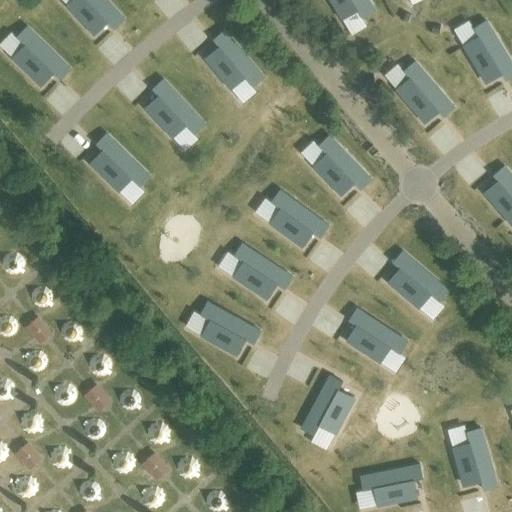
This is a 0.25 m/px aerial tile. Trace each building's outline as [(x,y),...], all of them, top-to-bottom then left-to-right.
[(70,0),(67,4),(93,32),(98,27),(100,28),(107,21),(114,27),(124,17),(107,0),(70,0)] [(331,0),(341,17),(347,13),(348,15),(358,10),(362,17),(375,10),(368,0),(331,0)] [(411,0),(426,15),(436,5),(430,0),(411,0)] [(471,17),(484,4),(479,0),(459,0),(457,2),(471,17)] [(73,11),(57,24),(73,43),(88,29),(73,11)] [(479,37),(464,46),(485,80),(491,77),(492,78),(501,73),(506,80),(511,76),(511,62),(487,21),(474,29),(479,37)] [(433,28),(444,46),(455,39),(444,22),(433,28)] [(25,43),(13,55),(39,82),(44,77),(46,79),(53,71),(60,78),(70,68),(28,24),(17,35),(25,43)] [(219,47),(205,58),(232,90),(237,85),(238,87),(246,80),(252,86),(263,77),(224,30),(213,40),(219,47)] [(100,44),(89,56),(109,74),(120,62),(100,44)] [(411,79),(398,91),(423,120),(428,115),(430,117),(438,110),(444,116),(455,107),(415,61),(404,71),(411,79)] [(160,97),(147,109),(173,137),(178,132),(180,134),(187,126),(194,133),(204,123),(163,79),(152,89),(160,97)] [(119,95),(135,110),(147,98),(131,83),(119,95)] [(0,115),(6,122),(18,111),(4,96),(0,99),(0,115)] [(282,147),(311,121),(295,102),(266,128),(282,147)] [(22,136),(35,152),(49,140),(36,125),(22,136)] [(413,144),(436,171),(450,159),(428,132),(413,144)] [(105,151),(93,164),(120,191),(125,186),(126,187),(134,179),(140,186),(151,175),(107,133),(97,144),(105,151)] [(327,154),(314,166),(341,194),(346,189),(347,190),(355,183),(361,189),(372,179),(329,136),(319,146),(327,154)] [(232,140),(223,152),(235,161),(244,148),(232,140)] [(64,165),(53,178),(68,191),(79,177),(64,165)] [(499,182),(486,193),(511,223),(511,174),(504,165),(493,175),(499,182)] [(263,171),(238,181),(245,197),(270,187),(263,171)] [(187,197),(208,185),(202,175),(181,188),(187,197)] [(280,209),(270,223),(301,245),(305,240),(307,241),(313,232),(320,237),(329,225),(280,190),(271,202),(280,209)] [(148,222),(158,231),(172,216),(162,207),(148,222)] [(244,261),(234,276),(266,297),(270,291),(272,292),(278,284),(285,289),(293,276),(243,243),(235,255),(244,261)] [(401,269),(390,283),(419,307),(423,302),(425,303),(432,295),(439,300),(448,289),(402,251),(392,262),(401,269)] [(21,273),(25,268),(25,261),(22,256),(17,252),(11,252),(5,254),(2,260),(1,266),(4,271),(9,275),(15,276),(21,273)] [(184,281),(158,298),(165,310),(191,292),(184,281)] [(297,283),(282,291),(291,306),(306,297),(297,283)] [(50,306),(50,305),(52,303),(53,301),(54,295),(51,289),(46,286),(39,285),(34,288),(30,293),(30,299),(32,305),(38,309),(44,309),(50,306)] [(272,299),(280,311),(289,305),(281,293),(272,299)] [(460,324),(478,312),(468,296),(449,308),(460,324)] [(209,301),(202,314),(212,319),(203,335),(237,353),(240,347),(242,348),(247,339),(255,343),(262,331),(209,301)] [(359,327),(349,341),(381,362),(384,357),(386,358),(392,349),(400,354),(408,342),(357,308),(349,320),(359,327)] [(0,315),(0,335),(3,337),(9,338),(15,335),(19,330),(19,323),(16,318),(11,314),(5,314),(0,315)] [(308,337),(320,350),(338,332),(326,319),(308,337)] [(31,324),(31,327),(40,338),(42,340),(44,340),(50,336),(50,333),(48,330),(41,322),(39,320),(36,320),(31,324)] [(79,341),(80,340),(83,336),(83,330),(80,324),(75,320),(69,320),(63,323),(60,328),(59,334),(62,340),(67,343),(73,344),(79,341)] [(27,354),(26,355),(25,356),(25,362),(27,368),(32,372),(39,372),(44,369),(48,364),(48,358),(46,352),(41,349),(34,348),(28,351),(27,354)] [(109,372),(110,371),(111,369),(112,363),(109,357),(104,354),(98,353),(92,356),(88,361),(88,367),(90,373),(96,377),(102,377),(108,374),(109,372)] [(329,374),(302,427),(314,433),(320,424),(336,432),(353,399),(347,396),(348,394),(338,389),(342,381),(329,374)] [(11,399),(12,398),(15,394),(15,387),(12,382),(7,378),(1,378),(0,378),(0,401),(5,402),(11,399)] [(57,384),(56,385),(54,390),(53,396),(56,402),(61,405),(67,406),(73,403),(77,398),(77,392),(74,386),(69,382),(63,382),(57,384)] [(90,393),(89,395),(98,406),(100,408),(103,408),(109,404),(109,401),(105,397),(99,390),(98,388),(95,388),(90,393)] [(137,409),(141,404),(141,398),(138,392),(133,388),(127,388),(121,391),(118,396),(117,402),(120,408),(125,411),(131,412),(137,409)] [(402,410),(388,421),(401,436),(415,425),(402,410)] [(40,432),(41,431),(43,427),(44,421),(41,415),(36,412),(30,411),(24,414),(20,419),(20,425),(22,431),(28,435),(34,435),(40,432)] [(369,413),(353,417),(356,427),(372,423),(369,413)] [(87,419),(86,420),(84,423),(83,424),(82,431),(85,436),(90,440),(97,440),(103,438),(106,432),(107,426),(104,420),(99,417),(92,416),(87,419)] [(166,442),(167,442),(168,440),(169,438),(170,431),(167,426),(162,422),(156,421),(150,424),(146,429),(146,436),(149,441),(154,445),(160,445),(166,442)] [(469,442),(452,447),(463,483),(470,481),(471,483),(481,480),(483,489),(497,484),(480,427),(466,431),(469,442)] [(0,463),(5,461),(9,456),(9,449),(6,444),(1,440),(0,440),(0,463)] [(21,451),(20,453),(29,464),(31,466),(34,467),(39,462),(40,459),(36,455),(30,448),(29,446),(26,446),(21,451)] [(69,467),(72,463),(73,462),(73,456),(71,450),(65,446),(59,446),(53,448),(50,454),(49,460),(52,466),(57,469),(63,470),(69,467)] [(115,453),(115,454),(112,458),(111,464),(114,470),(119,473),(125,474),(131,471),(135,466),(135,460),(132,454),(127,450),(121,450),(115,453)] [(148,464),(158,475),(159,476),(162,477),(167,472),(167,469),(165,467),(158,458),(157,456),(154,456),(148,461),(148,464)] [(195,477),(196,476),(199,472),(199,466),(197,460),(191,457),(185,456),(179,459),(176,464),(175,470),(178,476),(183,479),(189,480),(195,477)] [(420,464),(361,475),(364,490),(375,487),(378,505),(416,498),(414,491),(416,491),(414,480),(423,478),(420,464)] [(17,480),(16,481),(15,482),(14,489),(17,494),(22,498),(29,498),(34,496),(38,490),(39,484),(36,478),(31,475),(24,474),(18,477),(17,480)] [(92,503),(98,501),(101,495),(102,489),(99,483),(94,480),(88,479),(82,482),(78,487),(78,494),(80,499),(86,503),(92,503)] [(145,487),(144,488),(141,492),(141,499),(143,504),(149,508),(155,509),(161,506),(164,501),(165,494),(162,489),(157,485),(150,484),(145,487)] [(226,508),(227,507),(227,506),(228,499),(225,494),(220,490),(214,490),(208,492),(204,497),(204,504),(207,509),(210,511),(221,511),(224,510),(226,508)]
